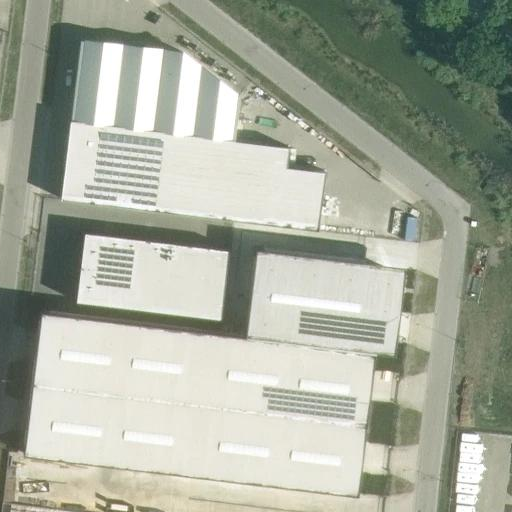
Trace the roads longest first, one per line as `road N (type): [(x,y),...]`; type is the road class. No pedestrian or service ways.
road 1 (unclassified): [(188,0),(454,208),(425,511)]
road 2 (unclassified): [(0,319),(38,0)]
